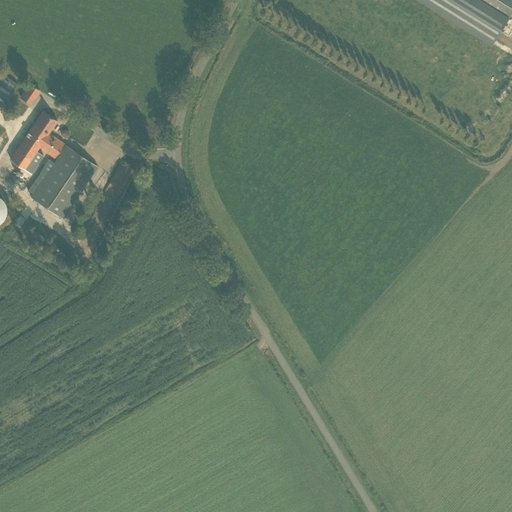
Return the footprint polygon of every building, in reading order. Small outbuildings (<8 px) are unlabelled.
[(511,11),(511,0),(423,0),(493,44),(511,11)] [(0,72),(0,106),(1,107),(17,84),(0,72)] [(30,105),(40,90),(30,83),(20,97),(30,105)] [(43,110),(15,150),(9,158),(31,173),(38,163),(31,158),(39,148),(54,158),(64,143),(48,132),(57,120),(43,110)] [(66,145),(46,174),(41,171),(28,191),(33,194),(31,197),(61,218),(97,165),(66,145)] [(119,158),(106,193),(122,199),(135,164),(119,158)] [(89,229),(84,242),(93,246),(99,234),(89,229)]
